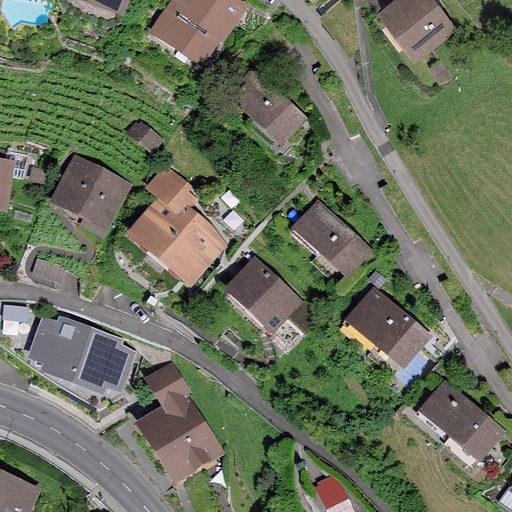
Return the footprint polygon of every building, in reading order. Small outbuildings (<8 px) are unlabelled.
[(80,0),(114,15),(121,0),(80,0)] [(176,0),(175,2),(179,5),(220,33),(222,34),(239,10),(224,0),(176,0)] [(429,0),(403,0),(388,12),(414,48),(430,37),(433,42),(451,29),(429,0)] [(220,33),(179,5),(162,31),(203,58),(220,33)] [(287,9),(274,18),(293,43),(306,34),(287,9)] [(328,67),(314,76),(331,102),(345,94),(328,67)] [(255,78),(236,99),(281,139),(300,118),(255,78)] [(364,132),(345,94),(331,102),(350,139),(364,132)] [(138,126),(132,134),(152,150),(158,141),(138,126)] [(76,166),(59,201),(105,224),(123,189),(76,166)] [(156,222),(143,240),(185,274),(195,262),(204,262),(219,243),(183,212),(192,201),(181,193),(185,187),(166,172),(152,189),(165,200),(151,219),(156,222)] [(380,189),(397,216),(410,208),(393,181),(380,189)] [(397,216),(414,242),(427,234),(410,208),(397,216)] [(320,209),(301,231),(346,272),(365,250),(320,209)] [(65,286),(72,269),(40,258),(34,275),(65,286)] [(257,265),(232,291),(272,328),(297,301),(257,265)] [(440,283),(457,310),(471,301),(454,274),(440,283)] [(374,295),(353,321),(405,363),(426,336),(374,295)] [(151,298),(147,305),(154,309),(158,302),(151,298)] [(457,310),(474,335),(488,326),(471,301),(457,310)] [(138,348),(52,316),(37,354),(51,359),(47,369),(101,390),(105,379),(124,386),(138,348)] [(511,366),(499,375),(511,394),(511,366)] [(174,368),(146,385),(163,412),(140,426),(176,486),(227,455),(174,368)] [(448,384),(424,412),(451,434),(472,410),(468,406),(471,403),(448,384)] [(499,432),(472,410),(451,434),(479,457),(499,432)] [(315,485),(328,511),(359,511),(339,473),(315,485)] [(0,475),(0,511),(28,511),(37,492),(0,475)]
